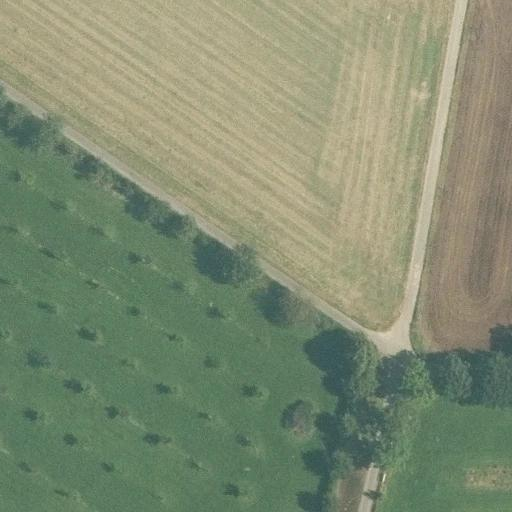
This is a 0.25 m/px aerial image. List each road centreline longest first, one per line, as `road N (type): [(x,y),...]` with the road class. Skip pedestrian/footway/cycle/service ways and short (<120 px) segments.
road 1 (track): [(461,0),(363,511)]
road 2 (track): [(0,93),(397,360)]
